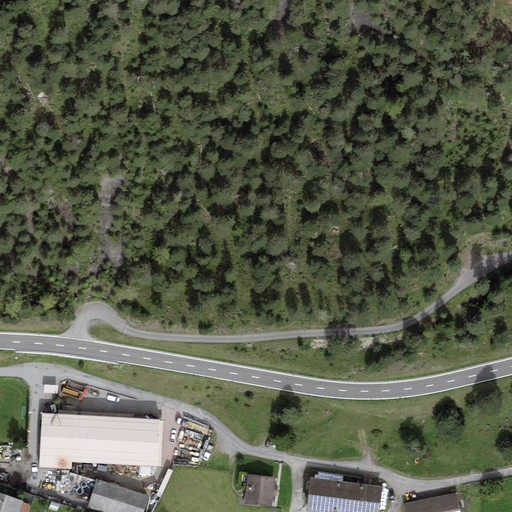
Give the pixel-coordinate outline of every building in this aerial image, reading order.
[(46,383),(45,395),(58,395),(59,384),(46,383)] [(66,392),(85,396),(87,389),(67,385),(66,392)] [(160,420),(44,413),(40,469),(71,471),(71,463),(157,468),(160,420)] [(275,478),(248,475),(245,503),(272,506),(273,496),(276,496),(278,485),(274,485),(275,478)] [(378,511),(381,489),(311,481),(307,511),(308,511),(378,511)] [(98,484),(90,511),(145,511),(149,497),(98,484)] [(0,511),(27,511),(30,504),(23,502),(23,500),(0,492),(0,511)] [(459,511),(456,495),(405,505),(406,511),(459,511)]
